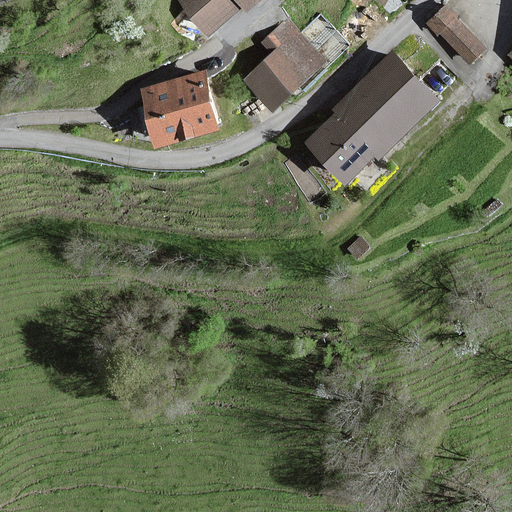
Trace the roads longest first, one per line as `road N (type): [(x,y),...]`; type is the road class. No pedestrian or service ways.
road 1 (residential): [(0,139),(161,160),(224,153),(301,110),(428,0)]
road 2 (residential): [(267,0),(111,111),(0,126)]
